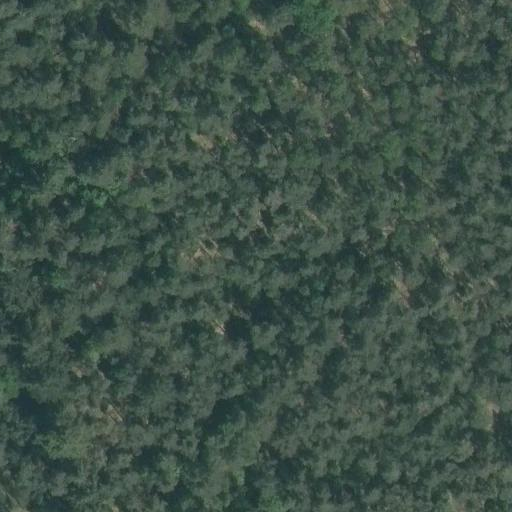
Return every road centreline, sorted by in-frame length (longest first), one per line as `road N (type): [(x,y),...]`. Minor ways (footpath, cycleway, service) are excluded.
road 1 (track): [(511,465),(345,0)]
road 2 (track): [(340,0),(0,120)]
